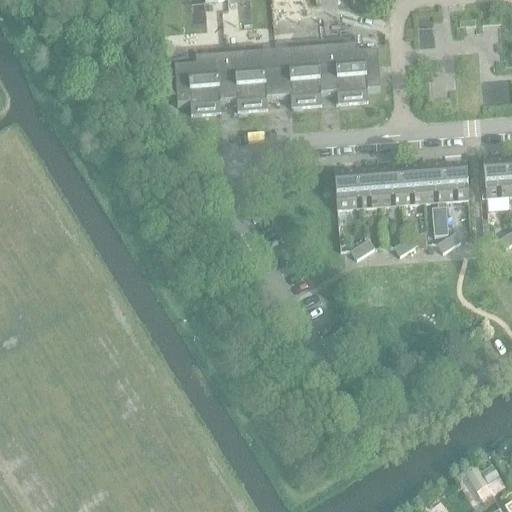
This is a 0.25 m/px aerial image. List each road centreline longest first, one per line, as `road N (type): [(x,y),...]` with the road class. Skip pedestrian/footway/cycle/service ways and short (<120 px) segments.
road 1 (residential): [(401,134),(245,147),(218,192),(357,431),(383,435),(511,359)]
road 2 (residential): [(396,0),(401,134)]
